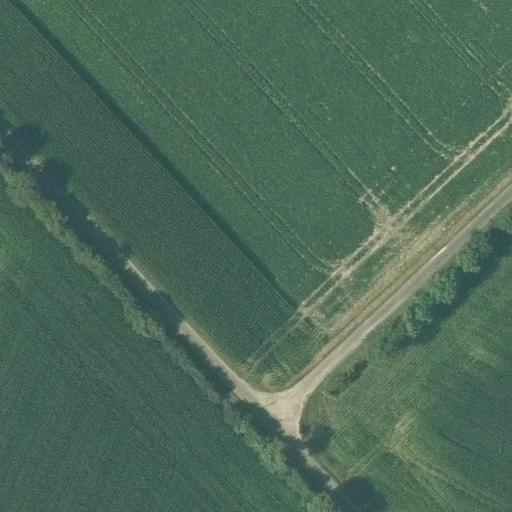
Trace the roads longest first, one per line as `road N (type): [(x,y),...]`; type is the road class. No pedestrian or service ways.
road 1 (unclassified): [(0,143),(264,430)]
road 2 (unclassified): [(264,430),(511,194)]
